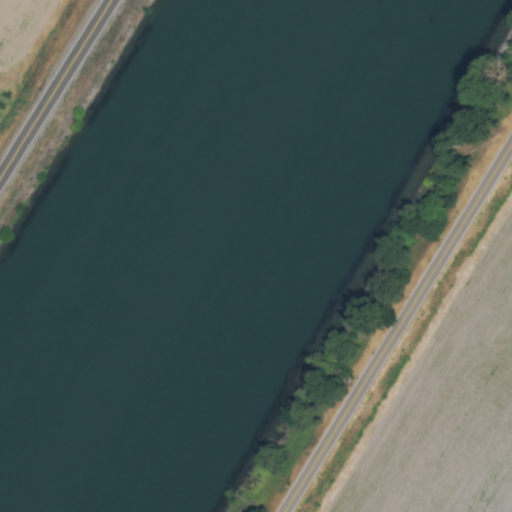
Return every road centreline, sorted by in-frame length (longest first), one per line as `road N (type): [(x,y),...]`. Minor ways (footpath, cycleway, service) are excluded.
road 1 (secondary): [(511,140),(282,511)]
road 2 (primary): [(107,0),(0,177)]
